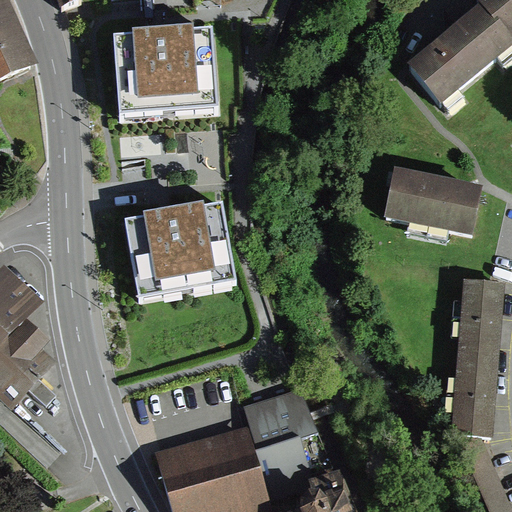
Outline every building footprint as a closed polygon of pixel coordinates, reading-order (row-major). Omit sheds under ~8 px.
[(0,0),(0,80),(40,61),(10,0),(0,0)] [(511,0),(476,0),(480,3),(494,19),(498,15),(511,31),(511,0)] [(480,3),(408,64),(442,105),(511,46),(511,31),(498,15),(494,19),(480,3)] [(213,39),(116,44),(120,116),(217,110),(213,39)] [(396,167),(386,217),(471,234),(482,184),(396,167)] [(223,209),(124,225),(135,293),(234,278),(223,209)] [(43,298),(5,264),(0,269),(0,397),(13,409),(29,391),(47,407),(58,395),(40,378),(54,363),(41,350),(50,339),(26,317),(43,298)] [(463,280),(451,432),(492,435),(504,284),(463,280)] [(250,428),(271,503),(312,489),(310,482),(313,481),(312,476),(333,469),(302,389),(244,408),(250,428)] [(273,511),(271,503),(250,428),(156,456),(172,511),(273,511)] [(511,511),(511,506),(484,443),(464,451),(491,511),(511,511)] [(301,508),(291,511),(359,511),(344,471),(313,481),(310,482),(312,489),(313,492),(310,492),(302,499),(301,508)]
